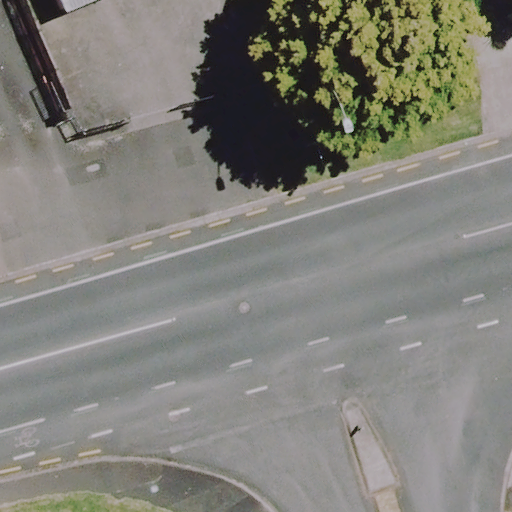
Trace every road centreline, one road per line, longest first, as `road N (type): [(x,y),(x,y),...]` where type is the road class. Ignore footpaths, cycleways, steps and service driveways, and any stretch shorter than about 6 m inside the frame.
road 1 (secondary): [(299,283),(0,369)]
road 2 (residential): [(393,511),(299,283)]
road 3 (secondary): [(511,225),(299,283)]
